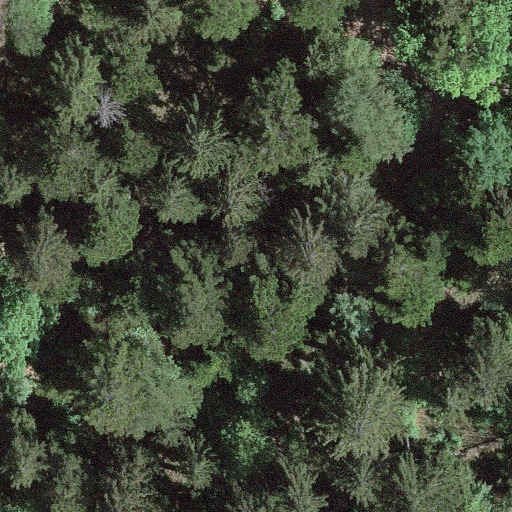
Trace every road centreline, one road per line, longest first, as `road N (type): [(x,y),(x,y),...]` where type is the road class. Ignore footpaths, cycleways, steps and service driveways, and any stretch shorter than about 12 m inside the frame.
road 1 (track): [(416,81),(405,156),(334,256),(231,440)]
road 2 (track): [(511,49),(506,58),(416,81),(373,45),(371,0)]
